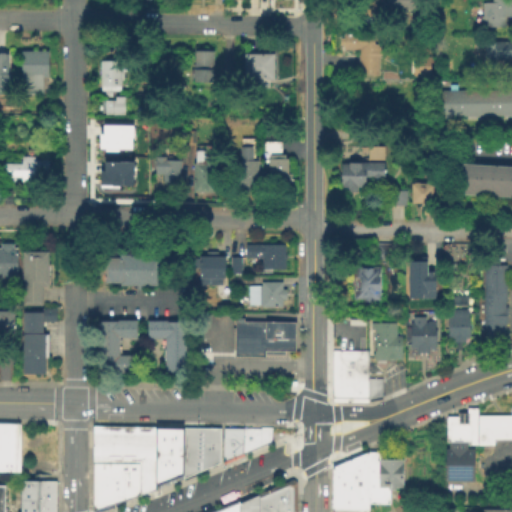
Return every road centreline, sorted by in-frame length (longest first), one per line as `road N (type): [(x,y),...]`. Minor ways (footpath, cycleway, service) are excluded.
road 1 (tertiary): [(312,24),(312,410)]
road 2 (tertiary): [(312,410),(74,402)]
road 3 (residential): [(224,23),(0,19)]
road 4 (residential): [(312,223),(511,232)]
road 5 (tertiary): [(153,511),(311,446)]
road 6 (residential): [(154,217),(312,223)]
road 7 (tertiary): [(398,412),(511,366)]
